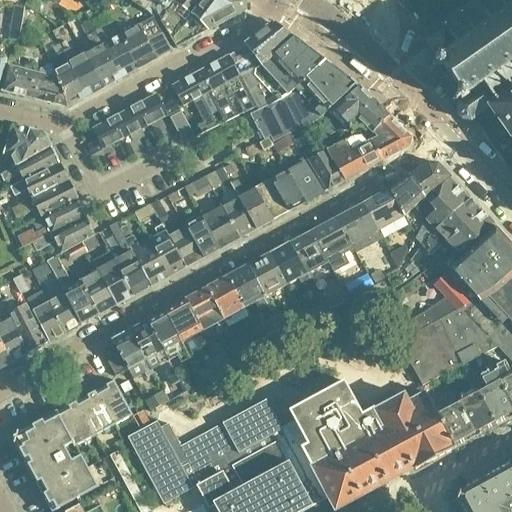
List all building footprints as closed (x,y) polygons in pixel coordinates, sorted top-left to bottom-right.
[(131,0),(144,10),(146,7),(148,4),(150,0),(131,0)] [(159,21),(172,0),(150,0),(148,4),(146,7),(155,14),(159,21)] [(184,23),(201,0),(172,0),(159,21),(171,39),(184,23)] [(176,48),(246,9),(245,2),(241,0),(201,0),(184,23),(171,39),(176,48)] [(511,0),(478,0),(476,1),(475,0),(473,0),(473,1),(474,3),(460,13),(459,10),(456,12),(458,14),(444,24),(442,22),(440,24),(441,26),(439,27),(440,29),(427,38),(422,37),(422,42),(425,42),(436,58),(432,61),(433,63),(428,67),(431,71),(436,68),(438,70),(442,67),(458,90),(454,93),(455,95),(450,98),(453,103),(458,99),(459,101),(457,102),(455,112),(461,120),(470,121),(489,108),(511,140),(511,0)] [(21,24),(24,7),(13,6),(10,22),(21,24)] [(138,69),(117,32),(114,33),(116,37),(107,41),(94,17),(89,20),(121,78),(138,69)] [(162,35),(152,17),(137,26),(123,32),(122,29),(117,32),(138,69),(155,59),(146,44),(162,35)] [(121,78),(89,20),(80,25),(91,46),(94,44),(96,48),(85,54),(103,88),(121,78)] [(268,62),(293,37),(277,25),(268,25),(249,40),(229,56),(239,76),(265,64),(268,62)] [(272,82),(309,49),(293,37),(268,62),(265,64),(239,76),(248,94),(253,91),(272,82)] [(103,88),(85,54),(75,59),(68,48),(63,51),(86,97),(103,88)] [(286,95),(324,61),(309,49),(272,82),(253,91),(262,108),(286,95)] [(53,71),(57,78),(70,106),(86,97),(63,51),(56,54),(62,66),(53,71)] [(229,56),(200,71),(211,91),(208,92),(224,122),(255,106),(248,94),(239,76),(229,56)] [(323,115),(356,85),(324,61),(286,95),(262,108),(249,115),(258,131),(259,130),(264,140),(270,137),(273,144),(291,134),(313,124),(323,115)] [(33,82),(35,72),(8,65),(2,91),(33,99),(37,83),(33,82)] [(36,68),(35,72),(33,82),(37,83),(33,99),(67,108),(70,106),(57,78),(39,73),(40,69),(36,68)] [(211,91),(200,71),(171,86),(173,90),(170,92),(174,101),(178,108),(192,100),(208,130),(217,126),(201,96),(208,92),(211,91)] [(348,126),(373,101),(358,86),(333,111),(348,126)] [(134,131),(178,108),(174,101),(163,107),(156,95),(124,112),(134,131)] [(372,132),(389,116),(373,101),(348,126),(355,132),(360,131),(363,129),(365,131),(368,128),(372,132)] [(90,155),(134,131),(124,112),(92,130),(98,141),(86,147),(90,155)] [(190,129),(180,112),(170,118),(179,135),(190,129)] [(410,137),(389,116),(372,132),(377,137),(370,141),(381,161),(408,146),(410,137)] [(51,147),(46,137),(40,132),(11,126),(10,126),(2,155),(11,157),(16,166),(51,147)] [(164,138),(158,127),(151,131),(157,142),(164,138)] [(277,151),(295,141),(291,134),(273,144),(277,151)] [(381,161),(370,141),(366,143),(363,137),(353,137),(346,141),(346,140),(345,140),(362,171),(381,161)] [(274,148),(269,139),(258,145),(263,154),(274,148)] [(362,171),(345,140),(326,150),(344,181),(362,171)] [(135,154),(129,143),(122,147),(128,157),(135,154)] [(23,181),(59,163),(51,147),(16,166),(2,173),(6,181),(20,174),(23,181)] [(252,147),(244,151),(245,152),(247,157),(249,159),(257,155),(256,153),(256,152),(253,148),(252,147)] [(344,181),(326,150),(313,157),(308,149),(302,152),(325,191),(344,181)] [(322,193),(302,157),(295,161),(298,167),(292,170),(290,167),(287,169),(305,202),(322,193)] [(31,199),(68,181),(59,163),(23,181),(14,186),(18,194),(27,190),(31,199)] [(431,192),(449,177),(436,163),(426,163),(422,166),(421,166),(419,167),(420,168),(413,172),(409,175),(427,196),(424,198),(430,205),(437,198),(431,192)] [(234,172),(231,165),(222,169),(227,176),(234,172)] [(288,211),(268,173),(267,173),(264,167),(256,172),(263,186),(256,190),(272,220),(288,211)] [(303,203),(305,202),(287,169),(285,169),(287,173),(278,177),(274,169),(268,173),(288,211),(303,203)] [(424,198),(427,196),(409,175),(388,190),(404,215),(407,221),(418,211),(425,219),(434,210),(430,205),(424,198)] [(212,190),(205,177),(184,188),(189,197),(195,194),(197,199),(212,190)] [(434,228),(468,198),(449,177),(431,192),(437,198),(430,205),(434,210),(425,219),(426,220),(415,238),(422,245),(428,234),(434,228)] [(272,220),(256,190),(246,195),(238,180),(231,184),(239,198),(255,229),(272,220)] [(40,217),(42,216),(77,199),(68,181),(31,199),(31,200),(12,209),(17,220),(36,210),(40,217)] [(404,215),(388,190),(368,201),(365,202),(380,228),(404,215)] [(178,192),(168,197),(172,203),(182,199),(178,192)] [(255,229),(239,198),(222,208),(221,208),(237,239),(255,229)] [(468,198),(434,228),(428,234),(422,245),(431,255),(434,253),(446,241),(478,209),(468,198)] [(38,241),(86,217),(77,199),(42,216),(47,228),(35,234),(38,240),(38,241)] [(203,258),(186,227),(177,232),(160,201),(152,206),(156,214),(157,215),(160,222),(185,267),(203,258)] [(355,208),(337,218),(351,243),(355,251),(381,237),(377,229),(380,228),(365,202),(355,208)] [(152,206),(135,215),(140,224),(157,215),(156,214),(152,206)] [(237,239),(221,208),(204,218),(220,248),(237,239)] [(446,266),(492,224),(478,209),(446,241),(434,253),(446,266)] [(60,254),(64,252),(81,242),(95,235),(86,217),(38,241),(38,240),(20,249),(24,257),(36,251),(37,252),(55,243),(60,254)] [(220,248),(204,218),(202,218),(186,227),(203,258),(220,248)] [(351,243),(337,218),(311,232),(325,257),(351,243)] [(149,243),(168,277),(185,267),(160,222),(154,225),(160,237),(149,243)] [(151,286),(116,223),(109,227),(125,256),(114,261),(133,296),(151,286)] [(168,277),(149,243),(139,248),(129,229),(126,230),(124,227),(119,229),(116,223),(151,286),(168,277)] [(511,245),(496,227),(445,273),(462,291),(471,301),(478,308),(511,276),(511,245)] [(328,262),(325,257),(311,232),(290,243),(309,278),(310,281),(314,279),(310,272),(328,262)] [(81,242),(64,252),(68,260),(86,252),(81,242)] [(309,278),(290,243),(289,242),(268,254),(285,285),(298,278),(300,282),(309,278)] [(406,245),(390,254),(399,269),(410,251),(406,245)] [(133,296),(114,261),(109,253),(92,262),(98,272),(116,305),(133,296)] [(285,285),(268,254),(248,265),(264,296),(285,285)] [(116,305),(98,272),(70,287),(54,258),(47,262),(57,281),(59,280),(61,285),(83,323),(116,305)] [(268,303),(264,296),(248,265),(227,276),(248,315),(259,309),(262,315),(269,311),(266,305),(268,303)] [(400,341),(471,301),(462,291),(445,273),(433,285),(446,297),(424,313),(392,331),(398,342),(400,341)] [(28,290),(20,276),(12,281),(19,295),(28,290)] [(248,315),(227,276),(206,287),(225,321),(224,321),(227,326),(248,315)] [(421,386),(422,386),(497,347),(511,363),(511,276),(478,308),(471,301),(400,341),(421,386)] [(347,286),(352,296),(363,291),(357,280),(347,286)] [(66,333),(83,323),(61,285),(45,294),(49,302),(66,333)] [(225,321),(206,287),(185,299),(203,332),(224,321),(225,321)] [(24,297),(49,342),(66,333),(49,302),(45,294),(43,290),(32,296),(30,294),(24,297)] [(203,332),(185,299),(184,299),(185,300),(167,310),(184,342),(203,332)] [(327,310),(327,311),(329,314),(340,309),(334,299),(324,304),(327,310)] [(46,343),(25,306),(15,312),(9,300),(1,304),(6,314),(10,321),(28,353),(46,343)] [(312,319),(327,311),(327,310),(324,304),(308,313),(312,319)] [(184,342),(167,310),(148,320),(170,360),(178,356),(181,361),(189,357),(181,343),(184,342)] [(298,313),(287,319),(293,330),(304,324),(298,313)] [(28,353),(10,321),(6,314),(0,316),(0,342),(11,362),(28,353)] [(148,320),(130,330),(151,368),(158,364),(164,375),(164,374),(172,387),(173,387),(172,386),(180,381),(179,379),(169,361),(170,360),(148,320)] [(285,334),(281,327),(273,331),(276,338),(285,334)] [(153,372),(151,368),(130,330),(111,340),(116,350),(127,369),(139,362),(146,376),(153,372)] [(0,368),(11,362),(0,342),(0,368)] [(127,369),(116,350),(104,357),(115,377),(128,370),(126,369),(127,369)] [(224,352),(206,362),(213,375),(232,365),(224,352)] [(511,374),(510,375),(503,363),(495,367),(498,371),(493,373),(511,407),(511,374)] [(479,376),(486,388),(478,393),(496,426),(509,419),(508,418),(511,416),(511,407),(493,373),(489,375),(487,372),(479,376)] [(185,375),(179,379),(180,381),(183,386),(189,382),(185,375)] [(132,416),(113,380),(93,391),(111,427),(132,416)] [(455,449),(437,414),(422,386),(421,386),(375,411),(374,409),(362,415),(344,381),(289,411),(294,421),(288,424),(328,498),(335,511),(412,470),(414,469),(415,470),(419,469),(417,467),(416,467),(414,463),(425,457),(428,461),(427,462),(427,464),(431,462),(452,450),(455,449)] [(111,427),(93,391),(74,402),(93,437),(111,427)] [(168,401),(162,391),(145,401),(151,411),(168,401)] [(478,436),(496,426),(478,393),(457,403),(475,436),(478,435),(478,436)] [(217,511),(331,511),(334,510),(328,498),(288,424),(281,428),(266,400),(265,400),(265,401),(223,423),(222,424),(180,447),(168,424),(160,428),(157,422),(128,438),(138,458),(163,505),(164,504),(166,507),(173,503),(171,500),(197,486),(209,509),(215,506),(217,511)] [(93,437),(74,402),(55,412),(72,444),(74,448),(93,437)] [(475,436),(457,403),(437,414),(455,449),(472,439),(471,438),(475,436)] [(65,448),(72,444),(55,412),(18,432),(17,432),(13,444),(15,444),(33,479),(71,459),(65,448)] [(121,440),(113,444),(117,452),(125,447),(121,440)] [(139,492),(117,452),(110,456),(140,511),(150,511),(139,492)] [(52,511),(98,488),(81,456),(72,461),(71,459),(33,479),(51,511),(52,511)] [(511,511),(511,461),(510,462),(508,463),(509,463),(485,476),(485,475),(482,477),(483,477),(463,488),(458,491),(456,501),(457,501),(462,511),(511,511)] [(145,488),(139,492),(150,511),(160,506),(155,497),(151,499),(145,488)] [(103,511),(100,506),(87,511),(83,511),(79,503),(62,511),(103,511)]
